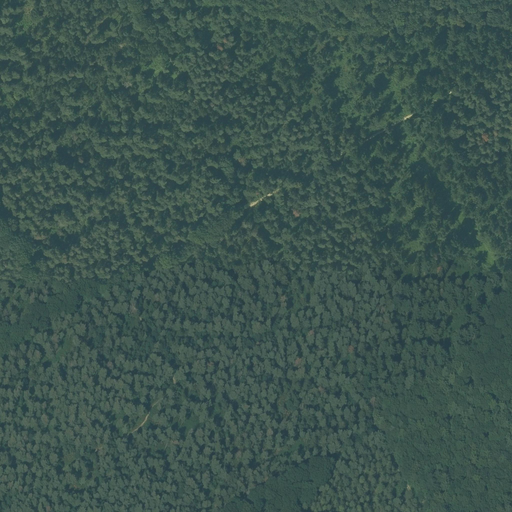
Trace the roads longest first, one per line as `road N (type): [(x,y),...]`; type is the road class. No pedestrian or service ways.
road 1 (unknown): [(0,507),(133,431),(176,384),(123,289),(119,263),(0,72)]
road 2 (track): [(252,206),(422,511)]
road 3 (unknown): [(252,206),(511,59)]
road 4 (track): [(0,346),(252,206)]
road 5 (track): [(231,0),(345,30),(448,17),(511,25)]
road 6 (unknown): [(138,0),(252,206)]
